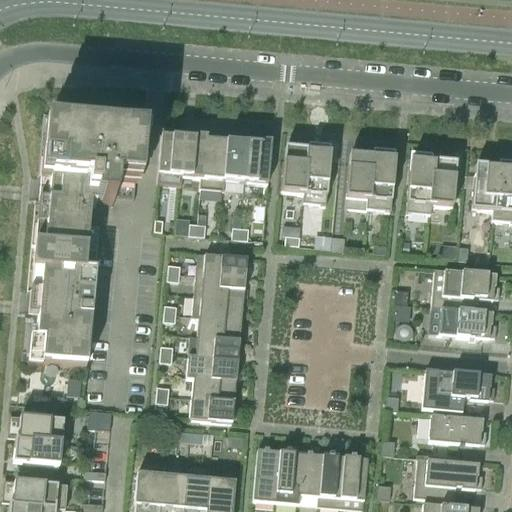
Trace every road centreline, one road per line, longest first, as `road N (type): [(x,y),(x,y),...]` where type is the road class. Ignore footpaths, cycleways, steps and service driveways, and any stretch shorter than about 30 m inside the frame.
road 1 (residential): [(0,68),(43,53),(511,95)]
road 2 (tertiary): [(511,44),(75,4),(0,11)]
road 3 (residential): [(511,368),(319,352)]
